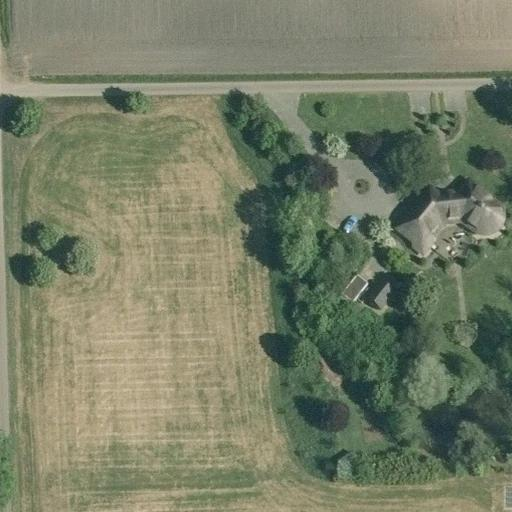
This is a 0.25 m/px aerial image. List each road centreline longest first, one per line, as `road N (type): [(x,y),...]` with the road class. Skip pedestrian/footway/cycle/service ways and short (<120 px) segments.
road 1 (track): [(0,90),(511,81)]
road 2 (unclassified): [(6,511),(0,240)]
